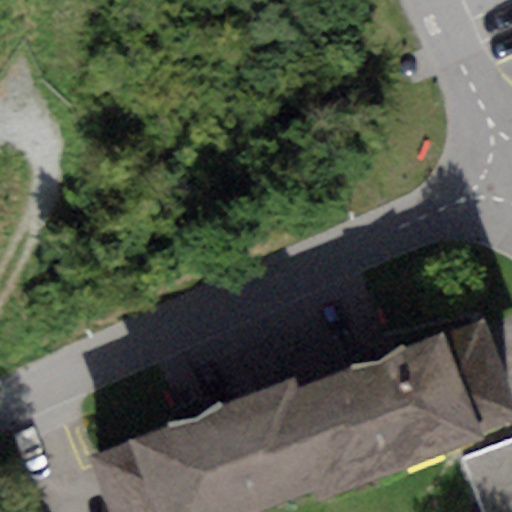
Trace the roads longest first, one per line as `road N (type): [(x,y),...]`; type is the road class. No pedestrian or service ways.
road 1 (residential): [(0,407),(511,185)]
road 2 (track): [(0,81),(27,92),(45,121),(50,165),(0,290)]
road 3 (residential): [(511,151),(430,0)]
